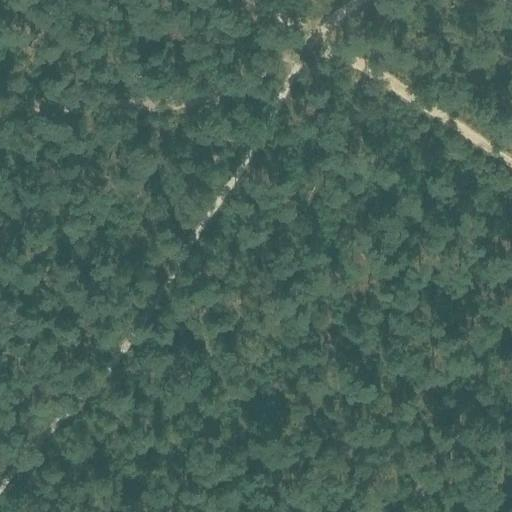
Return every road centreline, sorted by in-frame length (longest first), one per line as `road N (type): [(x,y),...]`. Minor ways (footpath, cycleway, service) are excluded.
road 1 (track): [(314,35),(209,218),(136,325),(0,488)]
road 2 (track): [(0,105),(176,106),(231,92),(314,35)]
road 3 (track): [(314,35),(511,161)]
